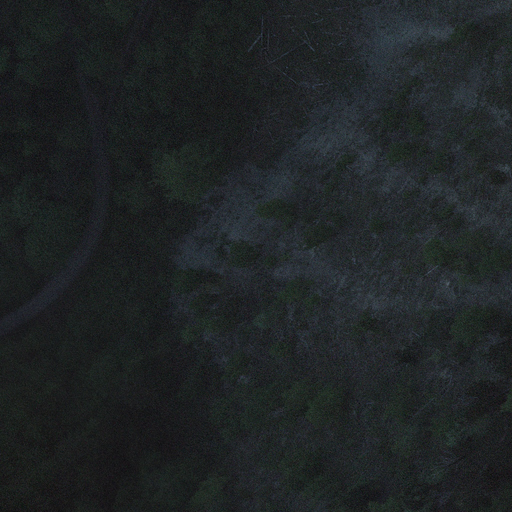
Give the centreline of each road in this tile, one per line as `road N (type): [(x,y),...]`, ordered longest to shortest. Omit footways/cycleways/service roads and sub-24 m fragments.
road 1 (track): [(58,0),(104,135),(99,210),(67,278),(0,326)]
road 2 (track): [(153,0),(104,135)]
